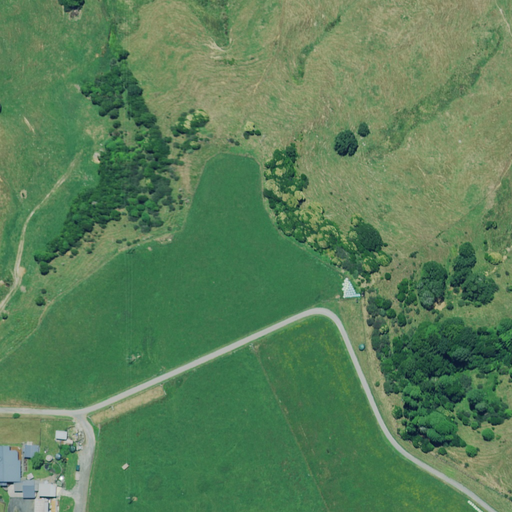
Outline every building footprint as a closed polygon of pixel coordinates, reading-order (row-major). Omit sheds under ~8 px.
[(68,432),(58,431),(57,439),(67,440),(68,432)] [(28,446),(26,446),(26,450),(24,450),(24,453),(26,453),(26,457),(40,458),(40,446),(34,446),(34,442),(28,442),(28,446)] [(13,452),(13,447),(1,447),(1,462),(0,461),(0,482),(2,482),(2,486),(8,486),(8,482),(15,482),(15,491),(24,491),(24,498),(35,498),(35,491),(38,491),(39,481),(22,481),(22,458),(19,452),(13,452)] [(58,485),(41,484),(40,496),(57,497),(58,485)] [(49,511),(49,501),(37,500),(36,511),(49,511)]
